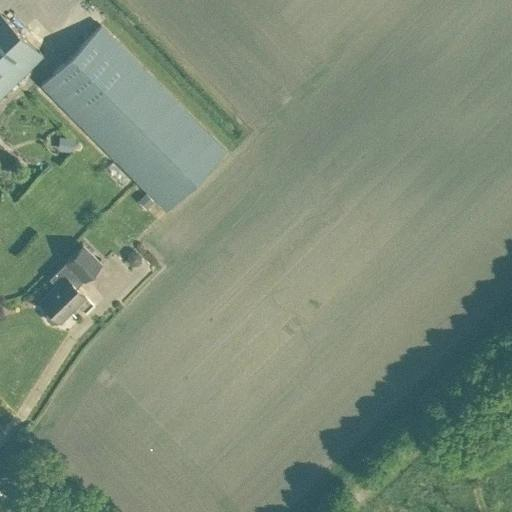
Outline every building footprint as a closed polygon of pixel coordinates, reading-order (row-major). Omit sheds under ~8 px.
[(0,94),(41,54),(0,11),(0,94)] [(100,23),(38,84),(163,209),(224,148),(100,23)] [(73,151),(74,137),(58,135),(57,150),(73,151)] [(145,208),(153,200),(144,192),(136,200),(145,208)] [(54,285),(37,302),(57,322),(83,296),(74,287),(81,280),(82,281),(99,263),(81,245),(47,279),(54,285)] [(140,255),(137,252),(131,251),(127,255),(126,261),(130,265),(136,265),(140,261),(140,255)]
